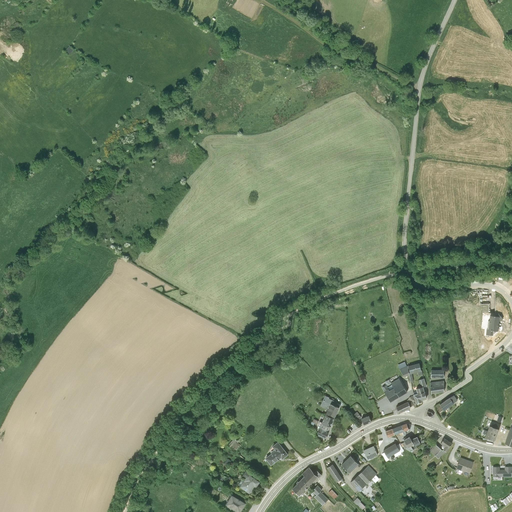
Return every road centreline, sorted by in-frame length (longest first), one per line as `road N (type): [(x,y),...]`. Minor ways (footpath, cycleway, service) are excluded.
road 1 (unclassified): [(511,310),(486,293),(417,293),(406,274),(418,103),(457,0)]
road 2 (secondary): [(259,511),(303,465),(371,427),(406,418)]
road 3 (unclassified): [(406,418),(511,345)]
